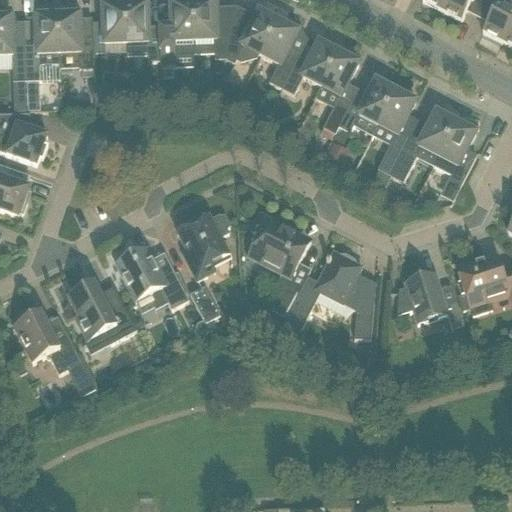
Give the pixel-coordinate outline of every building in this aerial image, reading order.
[(449,0),(424,0),(422,5),(442,15),(449,0)] [(474,0),(479,0),(486,4),(488,0),(449,0),(442,15),(462,25),(474,0)] [(482,36),(502,47),(511,27),(511,0),(488,0),(486,4),(497,9),(482,36)] [(172,31),(160,31),(161,67),(176,66),(176,61),(194,60),(194,45),(195,45),(193,1),(171,7),(171,8),(172,31)] [(226,65),(233,28),(216,29),(216,6),(215,6),(215,5),(193,1),(195,45),(195,58),(214,58),(215,65),(226,65)] [(148,68),(161,67),(160,31),(148,31),(147,9),(146,4),(148,4),(148,3),(125,8),(127,48),(126,48),(126,62),(148,61),(148,68)] [(127,48),(125,8),(102,4),(102,6),(104,6),(103,10),(104,27),(93,28),(94,42),(95,59),(107,59),(106,49),(126,48),(127,48)] [(261,60),(279,25),(261,10),(260,11),(262,13),(259,16),(249,36),(233,28),(226,65),(235,69),(244,51),(261,60)] [(94,42),(81,43),(81,39),(80,19),(79,15),(80,14),(80,13),(58,19),(59,70),(60,74),(79,73),(80,75),(95,74),(95,59),(94,42)] [(59,70),(58,19),(35,15),(34,16),(36,16),(35,21),(36,45),(24,45),(26,87),(60,85),(60,74),(59,70)] [(13,87),(26,87),(24,45),(13,45),(12,22),(11,22),(12,21),(0,18),(0,60),(12,60),(13,87)] [(302,31),(279,25),(261,60),(279,70),(270,88),(282,94),(296,66),(300,59),(290,53),(298,37),(300,32),(301,33),(302,31)] [(511,27),(502,47),(511,51),(511,27)] [(307,71),(296,66),(282,94),(294,100),(304,83),(321,91),(321,92),(342,52),(320,46),(320,47),(319,47),(307,71)] [(343,97),(349,86),(359,68),(358,68),(359,67),(342,52),(321,92),(321,91),(315,103),(325,108),(331,96),(340,101),(341,102),(343,97)] [(378,130),(398,91),(377,85),(376,86),(364,108),(355,103),(339,132),(351,138),(354,131),(372,141),(377,130),(378,130)] [(398,91),(378,130),(398,140),(415,106),(416,105),(398,91)] [(339,132),(355,103),(343,97),(341,102),(340,101),(324,133),(336,140),(339,132)] [(27,104),(27,116),(40,116),(40,104),(27,104)] [(419,151),(438,161),(457,126),(439,111),(438,112),(439,113),(436,117),(419,151)] [(22,119),(0,119),(0,157),(36,171),(39,163),(43,165),(48,149),(45,148),(47,141),(23,132),(22,119)] [(458,197),(477,162),(466,156),(476,137),(477,133),(479,134),(479,132),(457,126),(438,161),(433,171),(450,180),(445,190),(458,197)] [(328,162),(344,171),(352,155),(336,147),(328,162)] [(390,181),(404,153),(392,147),(378,175),(379,175),(374,185),(385,191),(390,181)] [(404,153),(390,181),(404,188),(418,160),(404,153)] [(14,175),(0,170),(0,216),(1,215),(18,221),(20,218),(23,219),(27,206),(22,204),(24,199),(26,199),(28,193),(10,186),(14,175)] [(192,276),(198,287),(218,277),(215,273),(232,264),(221,242),(229,238),(227,233),(230,232),(224,220),(221,222),(220,220),(211,225),(209,221),(204,224),(202,220),(190,226),(192,230),(184,234),(186,238),(179,241),(187,257),(183,259),(192,276)] [(291,284),(302,263),(311,246),(295,237),(294,240),(283,234),(284,232),(260,220),(252,236),(259,240),(248,262),(291,284)] [(160,294),(171,315),(189,306),(174,278),(162,284),(146,253),(131,261),(128,259),(118,264),(118,268),(116,269),(136,307),(160,294)] [(359,306),(361,281),(358,280),(362,272),(356,269),(354,265),(345,260),(340,261),(334,257),(329,266),(328,265),(326,268),(328,269),(318,287),(308,282),(301,295),(286,323),(284,327),(301,336),(321,298),(357,317),(354,344),(371,345),(374,307),(359,306)] [(511,281),(506,274),(501,276),(497,264),(485,268),(483,264),(457,272),(462,286),(457,287),(461,300),(458,301),(463,315),(470,313),(473,320),(492,314),(489,305),(508,299),(507,295),(511,293),(511,281)] [(457,308),(446,311),(435,279),(405,289),(406,293),(399,295),(397,321),(413,316),(418,329),(448,319),(452,334),(464,331),(457,308)] [(111,319),(95,289),(91,291),(89,286),(75,294),(77,298),(68,303),(79,324),(77,325),(88,346),(105,337),(111,350),(137,336),(125,312),(111,319)] [(286,323),(301,295),(286,288),(272,315),(286,323)] [(191,299),(206,329),(221,321),(206,291),(191,299)] [(33,369),(45,362),(50,364),(59,380),(82,368),(77,359),(68,341),(56,347),(50,335),(45,333),(46,328),(41,317),(13,332),(33,369)]
